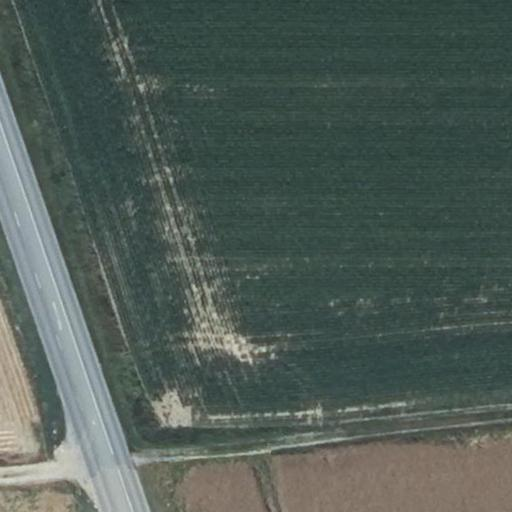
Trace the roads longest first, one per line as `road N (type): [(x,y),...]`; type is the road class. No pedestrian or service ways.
road 1 (track): [(103,462),(511,419)]
road 2 (primary): [(120,511),(0,161)]
